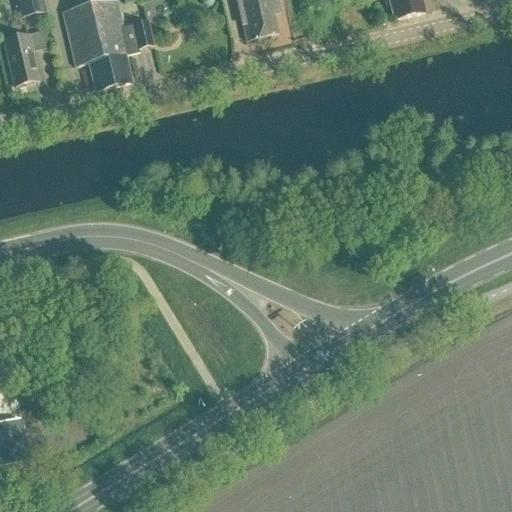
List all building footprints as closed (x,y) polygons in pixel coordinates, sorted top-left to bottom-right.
[(15,0),(18,11),(28,9),(30,20),(45,17),(40,0),(15,0)] [(214,5),(213,1),(211,0),(203,0),(201,3),(202,8),(207,11),(212,9),(214,5)] [(275,0),(234,0),(240,25),(241,25),(246,46),(277,38),(272,18),(279,16),(275,0)] [(423,18),(418,0),(387,0),(393,25),(423,18)] [(131,88),(124,61),(128,60),(116,4),(62,16),(74,71),(89,68),(95,96),(131,88)] [(132,30),(138,53),(153,50),(147,27),(132,30)] [(28,41),(27,41),(5,46),(9,63),(8,63),(15,92),(17,91),(19,93),(25,91),(26,89),(38,87),(35,74),(36,73),(32,56),(31,57),(28,41)] [(0,428),(0,471),(30,465),(21,424),(0,428)]
